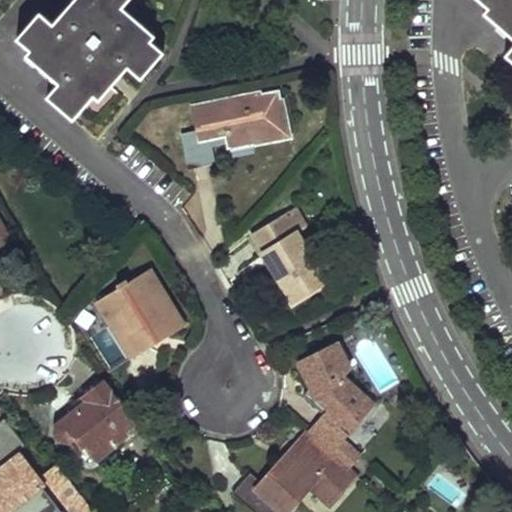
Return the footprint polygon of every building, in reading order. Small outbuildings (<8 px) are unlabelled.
[(72,0),(52,24),(39,13),(17,39),(30,50),(25,55),(59,84),(49,96),(74,117),(84,106),(96,116),(117,91),(111,86),(128,66),(141,77),(164,50),(140,29),(144,24),(123,6),(128,0),(72,0)] [(511,44),(506,52),(511,57),(511,0),(482,0),(489,5),(485,10),(511,33),(511,44)] [(252,137),(287,129),(283,110),(280,111),(278,98),(281,97),(279,88),(193,106),(198,129),(225,123),(228,142),(230,150),(254,145),(252,137)] [(228,142),(225,123),(198,129),(180,133),(187,168),(214,162),(211,145),(228,142)] [(289,138),(287,129),(252,137),(254,145),(289,138)] [(258,230),(254,234),(297,298),(327,278),(296,229),(303,223),(293,208),(258,230)] [(0,246),(16,237),(0,210),(0,246)] [(184,325),(150,268),(129,281),(127,278),(117,284),(119,287),(98,299),(132,357),(154,343),(150,336),(158,331),(163,338),(184,325)] [(154,343),(163,338),(158,331),(150,336),(154,343)] [(341,342),(302,359),(309,374),(313,374),(316,382),(303,395),(316,407),(321,403),(328,409),(283,461),(282,460),(260,485),(248,475),(230,497),(247,511),(279,511),(282,510),(284,511),(288,511),(312,487),(332,504),(357,474),(350,468),(361,456),(344,440),(375,407),(346,377),(354,368),(341,342)] [(140,425),(103,381),(73,405),(76,408),(55,425),(53,436),(60,444),(70,446),(75,442),(82,452),(84,451),(92,460),(104,450),(109,459),(119,452),(117,450),(131,439),(127,436),(140,425)] [(166,447),(146,424),(140,431),(160,452),(166,447)] [(0,511),(56,511),(19,455),(0,467),(0,511)] [(93,511),(57,466),(42,478),(66,509),(69,507),(72,511),(78,506),(81,510),(79,511),(93,511)]
